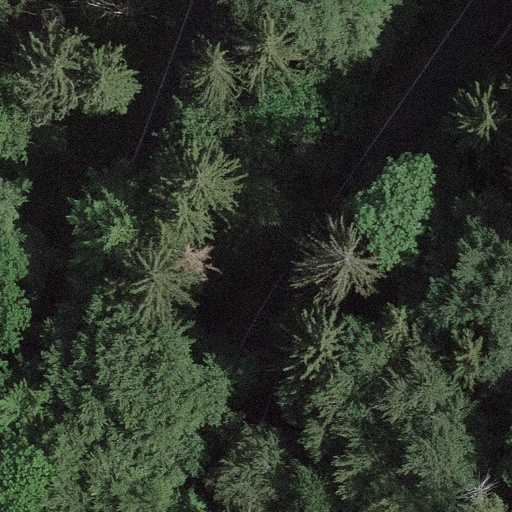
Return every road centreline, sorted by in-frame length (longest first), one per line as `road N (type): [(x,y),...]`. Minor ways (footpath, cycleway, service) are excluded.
road 1 (tertiary): [(215,511),(226,449),(272,333),(497,0)]
road 2 (tertiary): [(211,0),(132,226),(65,357),(0,456)]
